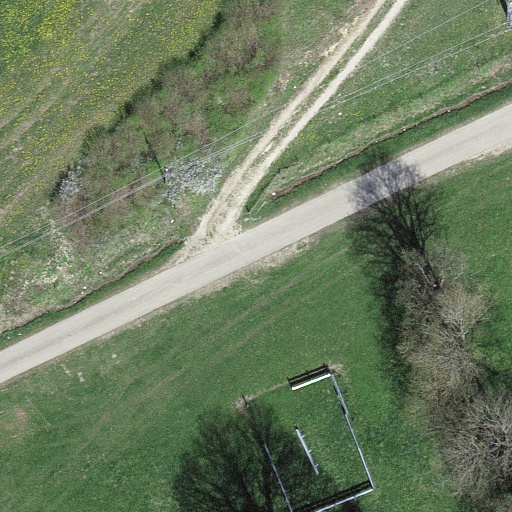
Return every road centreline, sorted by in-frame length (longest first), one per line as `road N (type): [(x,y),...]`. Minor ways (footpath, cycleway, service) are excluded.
road 1 (unclassified): [(0,371),(511,120)]
road 2 (track): [(190,280),(238,181),(397,0)]
